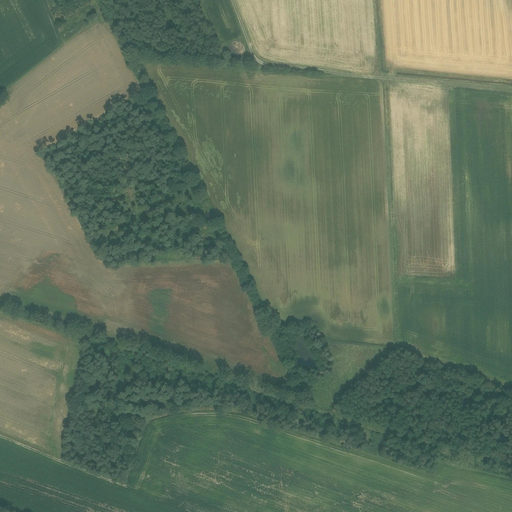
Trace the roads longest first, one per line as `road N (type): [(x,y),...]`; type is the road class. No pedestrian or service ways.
road 1 (track): [(231,0),(257,61),(268,66),(511,88)]
road 2 (track): [(195,511),(0,436)]
